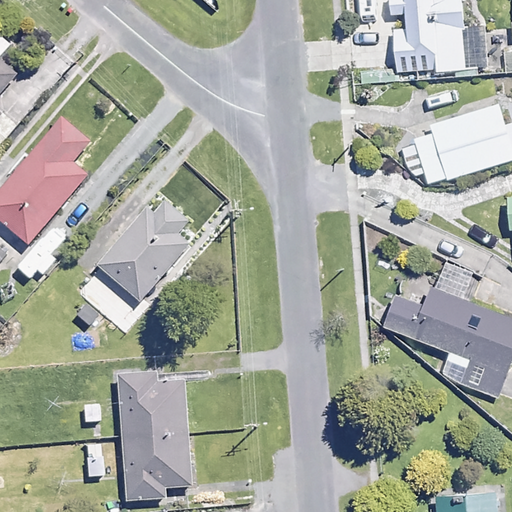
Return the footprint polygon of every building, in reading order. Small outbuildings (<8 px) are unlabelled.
[(462,0),(405,0),(406,25),(393,25),(394,70),(488,67),(487,25),(463,26),(462,0)] [(0,58),(13,43),(0,32),(0,115),(1,114),(0,112),(0,94),(17,74),(0,59),(0,58)] [(511,47),(503,48),(504,71),(511,70),(511,47)] [(511,121),(508,123),(501,99),(428,122),(431,134),(401,143),(411,172),(424,168),(429,183),(511,157),(511,121)] [(92,139),(64,115),(0,189),(0,218),(28,243),(87,174),(72,162),(92,139)] [(187,219),(155,192),(95,262),(140,300),(188,244),(175,234),(187,219)] [(474,272),(445,261),(433,290),(403,278),(384,324),(452,350),(442,375),(498,396),(511,359),(511,317),(464,299),(474,272)] [(185,376),(120,380),(128,500),(167,497),(166,487),(192,485),(185,376)] [(104,435),(100,379),(83,381),(87,436),(104,435)] [(108,454),(87,456),(89,479),(110,477),(108,454)] [(499,511),(498,492),(438,496),(439,511),(499,511)]
